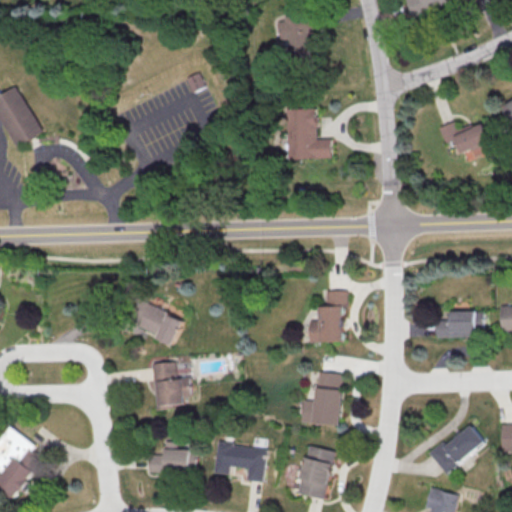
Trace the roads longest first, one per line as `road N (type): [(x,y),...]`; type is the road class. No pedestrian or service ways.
road 1 (residential): [(371,511),(395,356),(385,90),(365,0)]
road 2 (tertiary): [(511,219),(0,233)]
road 3 (residential): [(46,351),(2,356),(4,389),(84,387),(92,373),(88,358),(46,351)]
road 4 (residential): [(511,38),(385,90)]
road 5 (residential): [(108,511),(100,417),(84,387)]
